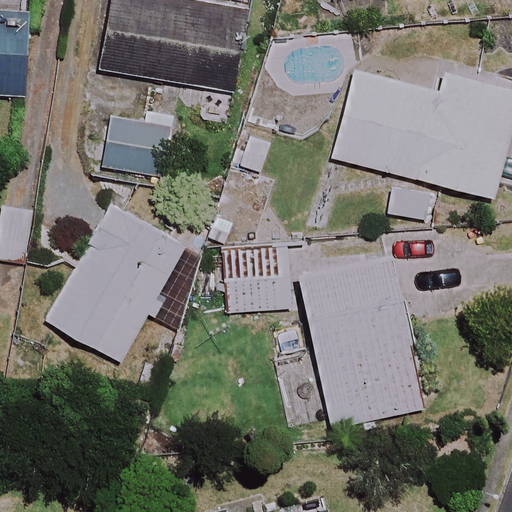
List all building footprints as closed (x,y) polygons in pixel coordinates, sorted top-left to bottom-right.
[(27,0),(0,0),(0,94),(21,96),(27,0)] [(244,11),(168,0),(109,0),(99,71),(232,90),(244,11)] [(511,113),(511,86),(442,69),(437,90),(351,68),(329,157),(491,197),(511,113)] [(141,126),(108,120),(99,170),(164,181),(175,117),(144,112),(141,126)] [(30,209),(0,204),(0,257),(23,261),(30,209)] [(108,204),(44,319),(120,361),(145,316),(172,327),(203,254),(183,246),(108,204)] [(288,308),(285,247),(221,250),(224,311),(288,308)] [(421,409),(388,252),(295,272),(329,428),(421,409)]
